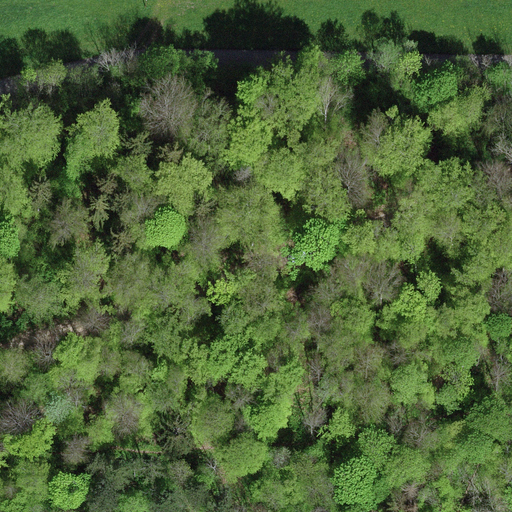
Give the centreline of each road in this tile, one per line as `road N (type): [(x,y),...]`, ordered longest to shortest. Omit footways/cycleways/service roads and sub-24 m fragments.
road 1 (track): [(0,358),(56,329),(313,248),(511,169)]
road 2 (unclassified): [(0,96),(149,60),(511,69)]
